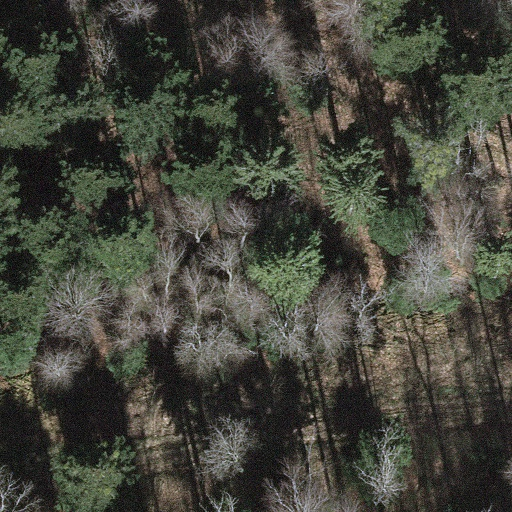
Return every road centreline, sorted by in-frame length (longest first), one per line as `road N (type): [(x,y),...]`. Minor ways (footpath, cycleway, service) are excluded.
road 1 (track): [(0,494),(511,412)]
road 2 (track): [(511,151),(190,0)]
